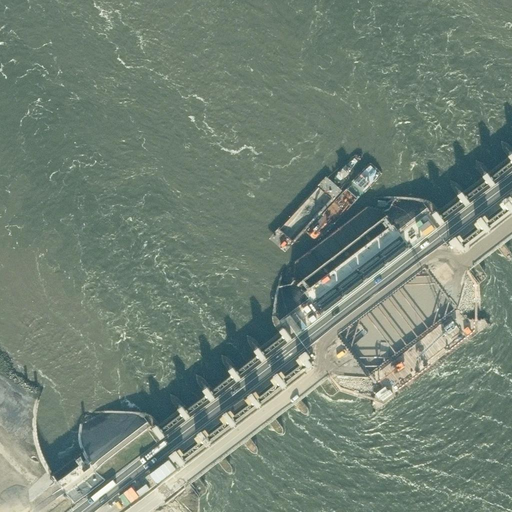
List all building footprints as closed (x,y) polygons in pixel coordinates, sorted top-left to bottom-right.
[(490,172),(485,176),(493,186),(498,182),(490,172)] [(464,191),(459,195),(467,205),(472,202),(464,191)] [(511,195),(503,203),(507,208),(509,206),(511,209),(511,195)] [(438,211),(434,214),(442,225),(446,221),(438,211)] [(491,221),(487,215),(477,223),(481,228),(484,226),(489,233),(494,230),(488,223),(491,221)] [(466,240),(462,235),(452,242),(456,248),(459,245),(464,252),(469,249),(463,242),(466,240)] [(286,327),(281,331),(289,341),(293,338),(286,327)] [(260,347),(256,350),(264,361),(268,357),(260,347)] [(313,356),(309,351),(299,359),(303,364),(306,362),(311,369),(315,365),(310,359),(313,356)] [(235,366),(231,369),(238,380),(243,376),(235,366)] [(288,376),(284,371),(274,379),(278,384),(281,382),(286,388),(291,385),(285,378),(288,376)] [(210,387),(205,390),(213,400),(217,397),(210,387)] [(263,396),(259,390),(249,398),(253,403),(256,401),(261,408),(265,405),(260,398),(263,396)] [(246,398),(239,403),(243,408),(249,403),(246,398)] [(184,406),(180,410),(188,420),(192,417),(184,406)] [(237,415),(233,410),(223,417),(227,423),(230,421),(235,427),(239,424),(234,417),(237,415)] [(159,426),(154,429),(162,439),(166,436),(159,426)] [(212,434),(208,428),(198,436),(202,441),(205,439),(210,446),(215,443),(209,436),(212,434)] [(183,456),(179,451),(169,459),(173,464),(175,462),(181,469),(185,465),(180,458),(183,456)]
